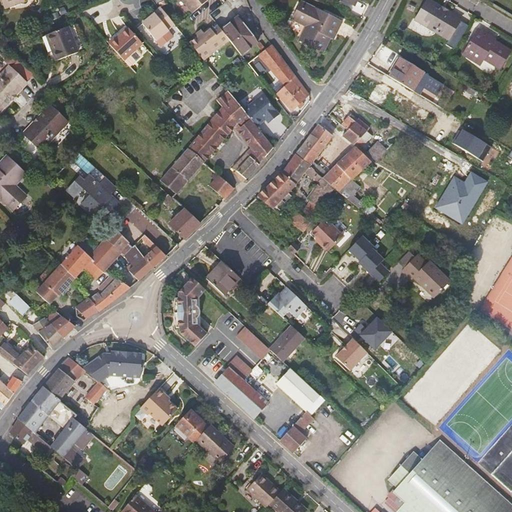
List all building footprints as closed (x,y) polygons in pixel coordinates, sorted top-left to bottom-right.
[(182,0),(191,11),(203,0),(182,0)] [(339,20),(299,0),(290,18),(305,25),(297,39),(321,51),(328,37),(330,38),(339,20)] [(460,15),(432,0),(423,0),(415,16),(448,35),(460,15)] [(174,25),(161,8),(154,13),(155,14),(142,24),(156,41),(168,31),(169,31),(168,29),(174,25)] [(238,17),(222,30),(228,37),(236,47),(242,54),(257,41),(238,17)] [(202,31),(188,41),(201,58),(228,37),(222,30),(218,25),(211,30),(211,28),(203,33),(202,31)] [(78,51),(68,27),(45,36),(54,59),(70,53),(71,54),(78,51)] [(128,28),(109,45),(124,61),(136,49),(143,44),(128,28)] [(492,38),(478,29),(463,55),(477,63),(480,57),(500,69),(511,51),(495,41),(494,43),(491,41),(492,38)] [(173,37),(168,31),(156,41),(161,47),(173,37)] [(141,54),(136,49),(124,61),(130,67),(141,58),(141,54)] [(281,62),(277,56),(264,66),(280,87),(276,92),(291,108),(295,104),(298,107),(303,102),(300,100),(304,96),(307,93),(300,85),(293,76),(281,62)] [(414,91),(425,72),(400,58),(389,76),(414,91)] [(13,70),(19,76),(28,66),(22,60),(13,70)] [(13,70),(9,67),(0,76),(0,111),(0,112),(12,100),(10,99),(15,94),(16,95),(27,83),(19,76),(13,70)] [(394,103),(399,91),(376,80),(366,102),(384,109),(388,100),(394,103)] [(465,91),(473,96),(476,92),(468,87),(465,91)] [(198,132),(193,138),(190,141),(186,146),(203,160),(210,152),(235,124),(250,147),(228,169),(242,181),(253,169),(255,167),(260,161),(272,146),(255,125),(242,108),(241,107),(227,89),(216,98),(215,99),(220,107),(198,132)] [(262,92),(242,108),(255,125),(268,115),(271,118),(278,112),(262,92)] [(66,121),(49,106),(23,132),(40,149),(66,121)] [(351,114),(349,117),(356,122),(358,119),(351,114)] [(356,143),(376,162),(387,150),(378,142),(371,149),(366,143),(361,138),(367,131),(370,129),(358,119),(356,122),(349,117),(341,126),(348,131),(342,136),(354,146),(356,143)] [(317,166),(313,162),(333,136),(319,125),(296,155),(314,170),(317,166)] [(453,144),(483,161),(491,147),(461,130),(453,144)] [(361,138),(366,143),(372,137),(367,131),(361,138)] [(203,160),(186,146),(158,178),(175,193),(203,160)] [(338,165),(323,179),(334,188),(350,201),(354,196),(361,187),(352,180),(371,162),(356,148),(338,165)] [(314,170),(296,155),(281,175),(279,177),(293,189),(296,183),(304,173),(312,180),(317,173),(314,170)] [(26,174),(7,156),(0,163),(0,194),(1,196),(0,197),(0,198),(6,204),(10,201),(17,207),(26,196),(15,185),(26,174)] [(223,197),(233,186),(214,170),(209,176),(213,179),(209,184),(223,197)] [(433,208),(462,224),(488,183),(469,171),(463,181),(453,175),(433,208)] [(431,183),(436,186),(440,177),(436,174),(431,183)] [(118,191),(106,180),(99,186),(89,177),(83,184),(79,180),(67,192),(75,199),(83,191),(90,197),(82,206),(98,220),(103,215),(100,212),(102,209),(109,215),(118,204),(111,197),(118,191)] [(293,189),(279,177),(258,197),(272,209),(280,201),(293,189)] [(322,177),(307,199),(310,201),(300,215),(296,211),(288,221),(303,232),(334,188),(323,179),(322,177)] [(162,203),(169,196),(165,192),(158,200),(162,203)] [(354,196),(350,201),(363,212),(367,207),(354,196)] [(13,211),(17,207),(10,201),(6,204),(13,211)] [(185,239),(201,224),(186,210),(170,225),(185,239)] [(325,219),(311,233),(317,238),(321,243),(320,244),(328,252),(343,236),(325,219)] [(115,229),(106,239),(120,253),(129,244),(115,229)] [(141,239),(153,251),(157,247),(145,235),(141,239)] [(361,237),(349,250),(360,261),(359,263),(379,283),(389,273),(380,264),(384,260),(372,249),(374,248),(363,236),(361,237)] [(120,253),(106,239),(97,250),(90,258),(89,259),(98,267),(103,272),(120,253)] [(86,240),(79,247),(90,258),(97,250),(86,240)] [(294,242),(288,248),(294,254),(300,249),(294,242)] [(129,244),(120,253),(125,258),(127,256),(134,263),(136,265),(144,259),(129,244)] [(98,267),(89,259),(90,258),(79,247),(78,246),(61,265),(75,279),(83,269),(87,271),(89,268),(94,272),(98,267)] [(154,268),(166,257),(157,247),(153,251),(144,259),(154,268)] [(435,298),(450,282),(429,261),(427,264),(418,255),(415,257),(409,252),(398,263),(404,269),(402,271),(412,280),(414,278),(421,285),(422,283),(426,287),(425,288),(435,298)] [(215,267),(221,259),(213,254),(207,263),(215,267)] [(139,281),(154,268),(144,259),(136,265),(129,271),(139,281)] [(237,272),(224,260),(208,276),(226,292),(241,276),(237,272)] [(75,279),(61,265),(56,272),(45,284),(37,293),(49,305),(57,295),(58,296),(75,279)] [(45,284),(56,272),(50,266),(39,279),(45,284)] [(103,272),(98,267),(94,272),(89,268),(87,271),(96,280),(103,272)] [(201,283),(191,274),(176,291),(177,296),(173,297),(173,299),(173,302),(173,307),(173,311),(174,316),(177,325),(179,325),(180,329),(196,343),(208,331),(198,322),(198,316),(200,315),(201,314),(201,313),(202,311),(202,308),(201,306),(199,304),(197,302),(197,297),(205,287),(201,283)] [(118,299),(130,288),(116,278),(111,275),(98,289),(100,290),(103,293),(101,296),(107,306),(118,299)] [(31,309),(6,284),(2,288),(13,298),(9,303),(23,317),(31,309)] [(292,291),(287,286),(280,292),(278,290),(268,302),(283,316),(289,310),(296,317),(307,305),(292,291)] [(88,299),(93,304),(101,296),(98,292),(88,299)] [(100,312),(107,306),(101,296),(93,304),(99,311),(100,312)] [(86,319),(99,311),(93,304),(88,299),(76,308),(86,319)] [(62,336),(73,327),(55,311),(46,317),(62,336)] [(57,341),(62,336),(46,317),(44,318),(42,320),(33,325),(51,346),(57,341)] [(377,318),(359,336),(374,350),(391,332),(388,329),(377,318)] [(280,357),(302,334),(295,329),(289,323),(267,345),(270,347),(270,348),(271,349),(280,357)] [(261,357),(270,347),(267,345),(256,334),(245,324),(236,333),(261,357)] [(352,338),(335,356),(349,369),(366,351),(364,348),(352,338)] [(0,352),(26,374),(41,355),(28,344),(20,354),(4,341),(0,345),(0,352)] [(287,366),(270,350),(265,355),(282,371),(287,366)] [(140,378),(142,353),(111,351),(111,353),(104,353),(82,368),(86,371),(99,382),(100,383),(109,376),(140,378)] [(242,375),(250,368),(236,353),(227,361),(242,375)] [(60,368),(43,388),(59,400),(75,381),(86,371),(82,368),(70,358),(60,368)] [(242,376),(231,366),(217,381),(233,396),(256,416),(269,402),(248,381),(242,376)] [(306,410),(319,395),(312,389),(292,369),(291,367),(277,382),(306,410)] [(0,401),(5,406),(22,382),(13,377),(7,387),(0,381),(0,401)] [(86,397),(95,404),(107,389),(100,383),(99,382),(86,397)] [(77,415),(59,400),(43,388),(18,419),(19,420),(35,433),(48,415),(65,429),(51,447),(63,457),(71,448),(74,443),(83,450),(94,437),(85,430),(86,429),(74,419),(77,415)] [(147,401),(140,407),(145,413),(150,412),(162,424),(177,409),(168,401),(163,397),(166,394),(159,388),(147,401)] [(207,425),(190,409),(175,425),(192,441),(196,437),(207,425)] [(290,448),(294,451),(306,438),(300,433),(313,417),(306,410),(294,424),(280,439),(290,448)] [(35,433),(19,420),(10,433),(24,444),(28,438),(36,445),(35,446),(45,454),(51,447),(35,433)] [(233,444),(210,421),(207,425),(196,437),(218,459),(233,444)] [(399,494),(394,500),(401,506),(396,511),(397,511),(511,511),(511,504),(500,494),(480,476),(439,439),(423,457),(414,450),(390,476),(398,485),(394,489),(399,494)] [(85,460),(71,448),(63,457),(77,469),(85,460)] [(88,478),(77,469),(71,477),(82,486),(88,478)] [(270,504),(280,493),(261,474),(247,489),(266,508),(270,504)] [(305,511),(307,510),(285,488),(280,493),(270,504),(278,511),(305,511)] [(121,511),(154,511),(136,496),(121,511)] [(401,506),(394,500),(389,496),(385,501),(396,511),(401,506)] [(113,510),(119,503),(115,500),(109,507),(113,510)]
